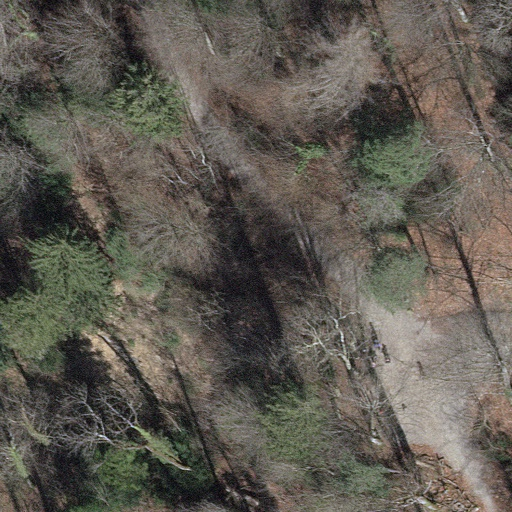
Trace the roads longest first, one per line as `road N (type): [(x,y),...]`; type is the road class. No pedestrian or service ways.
road 1 (track): [(151,0),(192,108),(311,243),(438,367)]
road 2 (track): [(438,367),(428,419),(487,511)]
